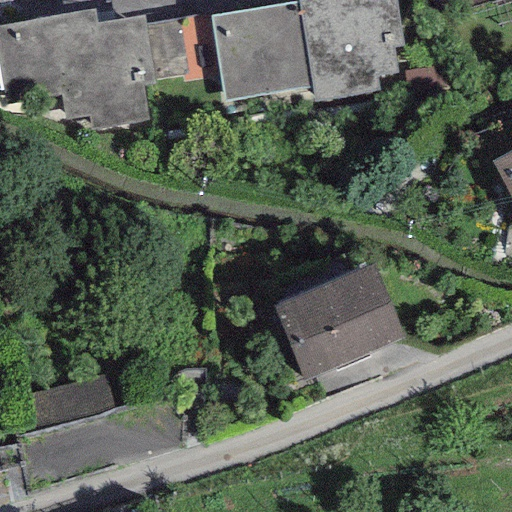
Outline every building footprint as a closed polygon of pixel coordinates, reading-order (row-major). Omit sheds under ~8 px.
[(388,7),(203,36),(218,128),(403,99),(388,7)] [(132,24),(0,42),(0,85),(9,150),(148,130),(132,24)] [(511,169),(485,185),(511,231),(511,169)] [(360,271),(259,314),(293,393),(394,351),(360,271)] [(118,389),(40,393),(42,430),(120,425),(118,389)]
